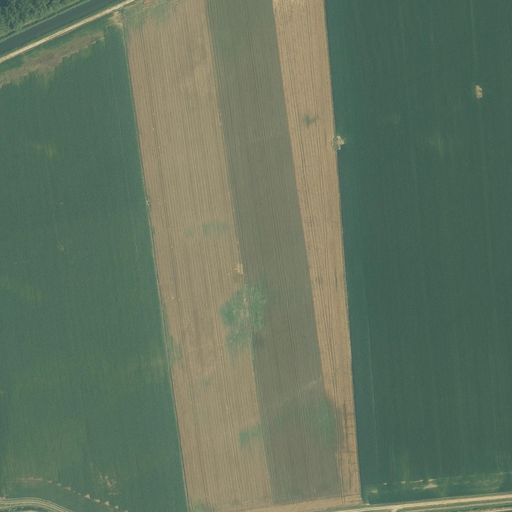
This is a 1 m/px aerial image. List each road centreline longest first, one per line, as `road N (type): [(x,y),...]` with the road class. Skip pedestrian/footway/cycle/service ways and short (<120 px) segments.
road 1 (track): [(511,496),(344,511)]
road 2 (track): [(0,59),(129,0)]
